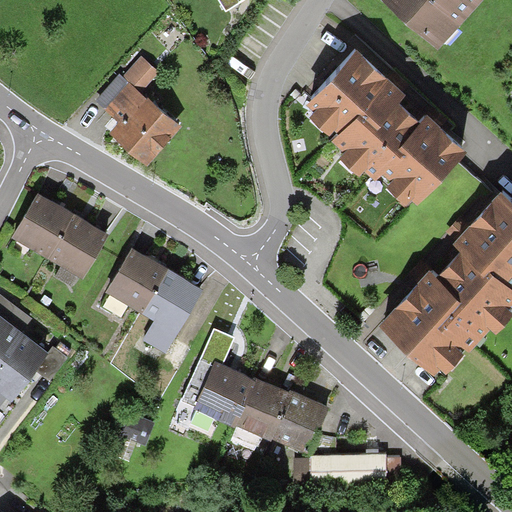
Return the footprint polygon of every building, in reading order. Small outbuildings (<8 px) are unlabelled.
[(403,0),(427,20),(443,34),(471,0),(403,0)] [(365,157),(420,104),(400,86),(406,78),(358,34),(300,97),(344,136),(338,142),(359,162),(365,157)] [(117,71),(95,96),(121,119),(110,131),(146,163),(179,126),(138,89),(157,67),(140,52),(121,74),(117,71)] [(424,97),(420,104),(365,157),(375,166),(378,162),(406,191),(399,198),(407,205),(454,152),(468,134),(424,97)] [(465,240),(450,256),(505,308),(511,300),(511,183),(509,180),(495,190),(457,233),(465,240)] [(49,261),(73,219),(36,198),(12,239),(49,261)] [(109,239),(73,219),(49,261),(62,268),(55,280),(72,290),(78,281),(83,284),(109,239)] [(140,315),(167,272),(131,250),(105,293),(140,315)] [(505,308),(450,256),(441,265),(433,257),(378,314),(432,366),(464,334),(472,342),(505,308)] [(202,294),(167,272),(140,315),(154,323),(142,342),(164,355),(202,294)] [(0,365),(22,339),(0,322),(0,365)] [(22,339),(0,365),(0,401),(8,408),(36,373),(50,384),(67,362),(51,349),(44,358),(22,339)] [(256,377),(217,359),(197,405),(235,422),(237,419),(256,377)] [(257,373),(256,377),(237,419),(271,435),(273,431),(292,388),(257,373)] [(294,384),(292,388),(273,431),(311,448),(332,401),(294,384)] [(150,430),(128,418),(118,436),(141,448),(150,430)] [(383,449),(310,451),(310,454),(294,454),(295,480),(310,479),(310,482),(399,480),(399,455),(383,456),(383,449)]
